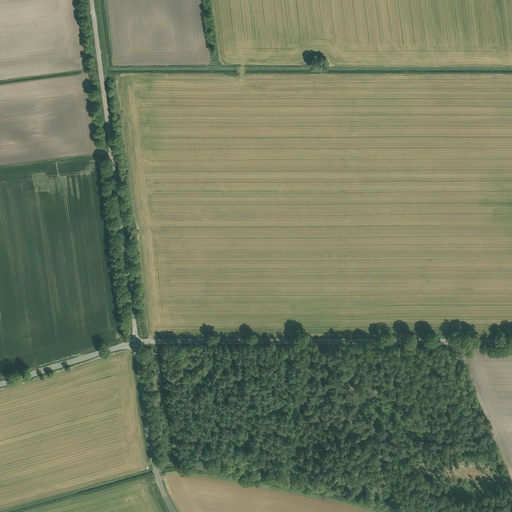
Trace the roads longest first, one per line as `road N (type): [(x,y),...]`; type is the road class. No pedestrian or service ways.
road 1 (residential): [(137,341),(511,341)]
road 2 (residential): [(91,0),(137,341)]
road 3 (unclassified): [(137,341),(148,437),(173,511)]
road 4 (residential): [(0,384),(137,341)]
